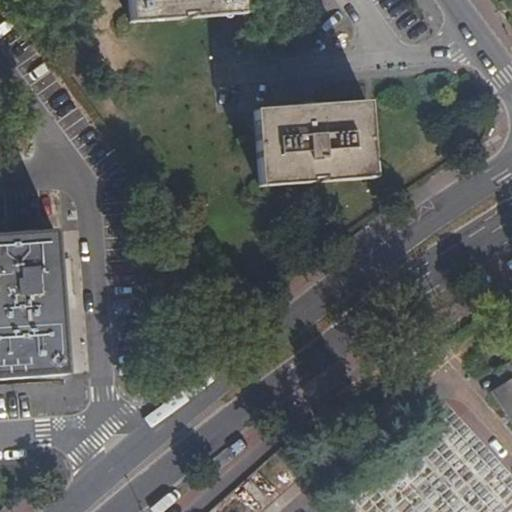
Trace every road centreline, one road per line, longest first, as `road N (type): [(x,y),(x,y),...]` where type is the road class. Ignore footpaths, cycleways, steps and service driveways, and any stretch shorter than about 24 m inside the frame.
road 1 (primary): [(115,511),(511,221)]
road 2 (primary): [(511,163),(142,441)]
road 3 (residential): [(142,441),(106,405),(78,171)]
road 4 (residential): [(0,436),(102,431),(142,441)]
road 5 (residential): [(0,63),(78,171)]
